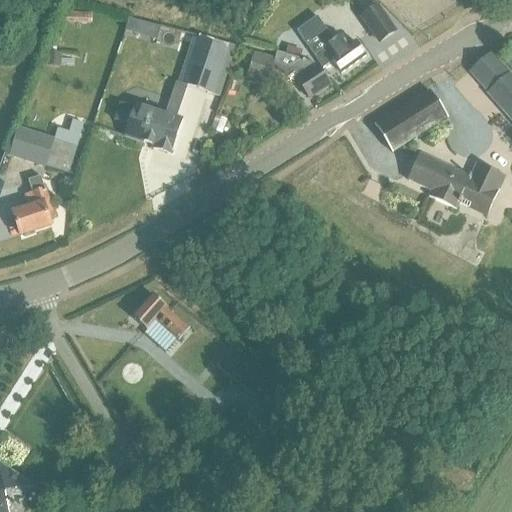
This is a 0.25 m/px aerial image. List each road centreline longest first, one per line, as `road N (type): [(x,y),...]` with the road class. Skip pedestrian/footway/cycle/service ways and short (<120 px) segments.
road 1 (tertiary): [(33,288),(139,242),(511,12)]
road 2 (unclassified): [(155,511),(33,288)]
